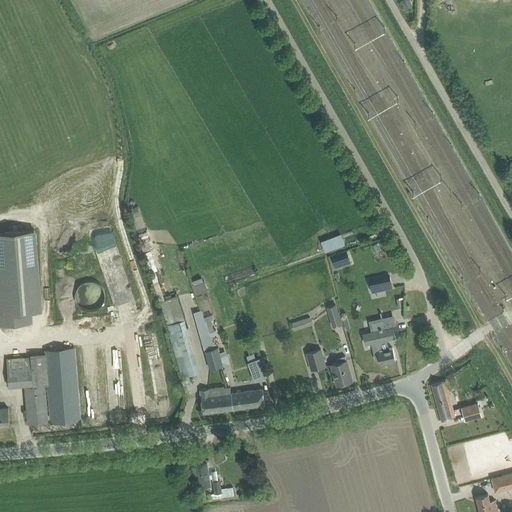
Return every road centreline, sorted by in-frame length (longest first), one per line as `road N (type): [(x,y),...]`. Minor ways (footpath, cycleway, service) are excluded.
road 1 (unclassified): [(415,382),(443,362),(416,263),(267,0)]
road 2 (unclassified): [(0,454),(302,415),(415,382)]
road 3 (unclassified): [(391,0),(511,210)]
road 4 (unclassified): [(448,511),(415,382)]
